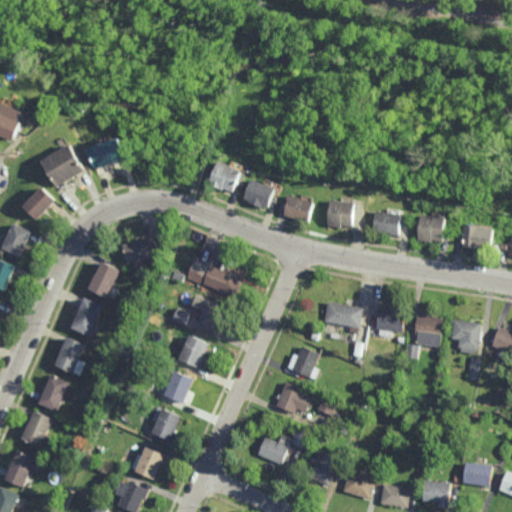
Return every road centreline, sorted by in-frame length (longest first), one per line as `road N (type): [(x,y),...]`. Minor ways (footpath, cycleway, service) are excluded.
road 1 (residential): [(176,206),(304,249),(511,282)]
road 2 (residential): [(0,412),(75,246),(123,209),(176,206)]
road 3 (residential): [(188,511),(304,249)]
